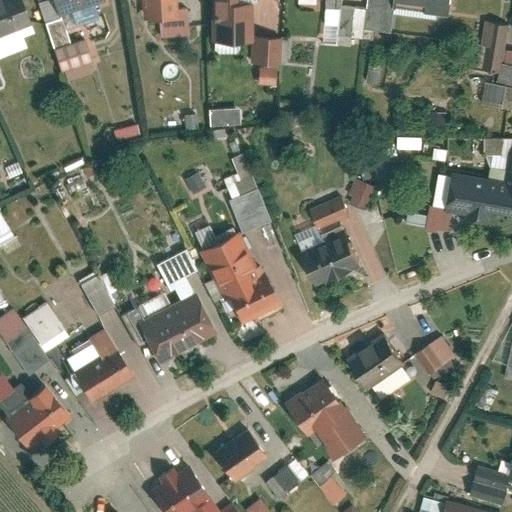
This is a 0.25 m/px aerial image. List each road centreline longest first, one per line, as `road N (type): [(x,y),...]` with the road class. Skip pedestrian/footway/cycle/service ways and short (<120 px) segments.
road 1 (residential): [(83,462),(153,416),(411,293),(511,256)]
road 2 (track): [(511,300),(396,511)]
